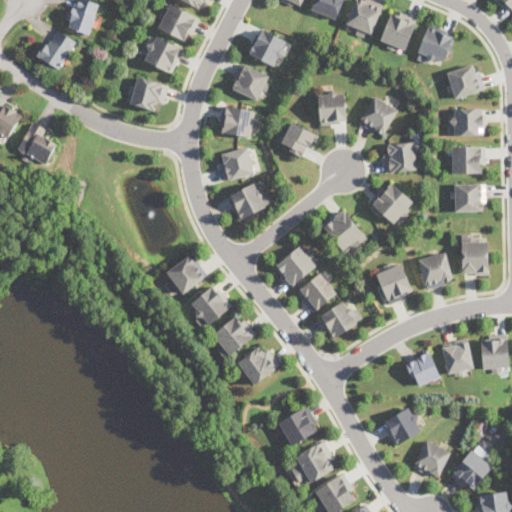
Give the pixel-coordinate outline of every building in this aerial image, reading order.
[(87,0),(100,4),(90,34),(70,27),(72,21),(70,21),(73,13),(71,12),(73,8),(78,9),(80,0),(87,0)] [(344,0),(337,18),(312,7),(314,0),(344,0)] [(355,0),(374,0),(384,4),(382,8),(383,8),(373,33),(367,30),(365,36),(356,32),(358,27),(347,22),(355,0)] [(511,0),(511,8),(502,0),(511,0)] [(170,2),(200,18),(192,34),(188,32),(185,39),(158,26),(162,18),(157,16),(161,8),(166,10),(170,2)] [(392,11),(400,14),(401,11),(417,18),(416,22),(417,22),(406,48),(397,45),(395,49),(387,46),(389,42),(381,38),(392,11)] [(453,36),(443,60),(437,58),(427,62),(417,58),(420,51),(419,50),(431,23),(449,31),(447,33),(453,36)] [(262,28),(266,30),(266,28),(287,39),(283,48),(285,54),(278,56),(274,64),(247,51),(257,32),(259,33),(262,28)] [(61,31),(77,41),(59,67),(39,53),(47,43),(49,45),(52,40),(55,41),(61,31)] [(181,47),(178,54),(180,54),(171,72),(145,58),(146,55),(139,51),(144,40),(148,42),(153,41),(156,35),(181,47)] [(241,62),(246,64),(246,63),(270,74),(267,81),(271,83),(267,90),(263,88),(258,99),(233,87),(234,86),(233,86),(236,80),(233,79),(241,62)] [(474,63),(477,71),(479,70),(485,89),(456,98),(448,71),(474,63)] [(164,103),(158,101),(157,102),(158,102),(157,107),(155,107),(154,109),(129,102),(130,100),(127,99),(129,92),(133,93),(137,76),(168,85),(164,103)] [(339,92),(346,92),(348,119),(341,120),(341,122),(321,123),(319,94),(329,93),(333,87),(339,92)] [(399,109),(384,132),(383,132),(383,133),(377,129),(375,131),(360,121),(376,95),(399,109)] [(259,120),(257,129),(252,128),(251,136),(222,130),(224,123),(220,122),(224,104),(256,110),(254,119),(259,120)] [(0,107),(3,109),(6,105),(22,115),(8,137),(0,132),(0,107)] [(485,131),(483,131),(483,134),(448,132),(448,122),(456,114),(456,108),(483,108),(483,113),(485,113),(485,131)] [(316,140),(314,139),(311,146),(308,145),(307,147),(308,148),(304,156),(289,149),(291,145),(283,142),(289,129),(288,128),(292,120),(317,132),(317,133),(319,134),(316,140)] [(57,144),(46,164),(26,152),(25,153),(22,151),(22,150),(19,148),(34,121),(47,129),(43,136),(57,144)] [(419,167),(386,170),(385,151),(391,151),(391,150),(390,149),(389,145),(390,144),(390,142),(417,140),(419,167)] [(484,172),(454,172),(454,163),(449,163),(448,155),(453,155),(453,145),(484,145),(484,172)] [(226,180),(221,162),(224,161),(222,155),(223,155),(222,153),(248,146),(255,172),(226,180)] [(392,180),(414,200),(408,208),(411,211),(406,217),(402,214),(394,222),(384,213),(382,215),(372,206),(374,203),(370,200),(383,185),(386,187),(392,180)] [(267,205),(244,217),(243,217),(240,219),(231,201),(233,200),(230,194),(255,181),(258,189),(268,192),(272,201),(266,204),(267,205)] [(484,201),(485,201),(485,210),(457,210),(456,183),(484,182),(484,201)] [(345,209),(368,237),(354,248),(351,244),(344,250),(343,248),(323,223),(334,214),(336,216),(337,216),(336,215),(342,209),(343,211),(345,209)] [(473,233),(473,236),(479,236),(479,240),(489,240),(490,271),(488,271),(488,273),(475,273),(475,271),(474,271),(474,272),(466,272),(466,271),(463,271),(463,267),(460,267),(460,254),(463,254),(462,233),(473,233)] [(300,244),(306,251),(309,248),(315,254),(311,258),(317,265),(294,284),(292,282),(290,283),(284,276),(283,277),(274,266),(300,244)] [(428,287),(427,284),(424,284),(418,258),(446,250),(453,278),(445,280),(445,283),(428,287)] [(189,254),(189,255),(190,255),(194,260),(197,258),(208,274),(183,292),(167,270),(189,254)] [(406,296),(391,303),(388,297),(386,298),(380,286),(383,285),(378,273),(401,262),(413,289),(405,293),(406,296)] [(327,279),(328,278),(334,285),(333,286),(337,292),(318,308),(317,307),(313,311),(305,301),(304,302),(300,298),(303,296),(298,291),(321,271),(327,279)] [(213,284),(218,290),(220,288),(232,304),(208,324),(206,322),(200,327),(193,317),(197,308),(192,301),(213,284)] [(332,338),(322,322),(324,320),(320,315),(344,299),(348,306),(357,307),(363,316),(357,319),(359,322),(332,338)] [(235,314),(240,321),(244,318),(255,332),(225,357),(218,349),(222,345),(212,332),(235,314)] [(501,366),(501,371),(493,371),(492,367),(484,367),(482,338),(489,338),(489,334),(507,332),(510,365),(501,366)] [(467,337),(468,340),(469,340),(474,367),(462,370),(463,374),(456,375),(455,371),(449,373),(443,343),(455,340),(455,339),(467,337)] [(257,346),(262,351),(268,347),(280,364),(255,382),(244,367),(240,371),(235,364),(238,361),(238,359),(257,346)] [(431,351),(441,375),(433,379),(433,378),(420,384),(416,375),(412,377),(405,362),(414,358),(415,359),(418,358),(417,355),(426,351),(427,352),(431,351)] [(318,429),(292,444),(288,437),(283,439),(279,432),(284,429),(279,421),(308,404),(317,420),(314,422),(318,429)] [(422,429),(396,444),(386,427),(388,426),(385,420),(408,406),(412,412),(419,414),(417,421),(422,429)] [(451,451),(438,474),(432,471),(430,475),(414,466),(415,463),(414,462),(428,438),(451,451)] [(334,468),(308,483),(304,478),(300,481),(292,468),(300,463),(296,456),(324,439),(335,457),(330,460),(333,465),(332,466),(334,468)] [(490,452),(489,453),(495,457),(490,463),(493,465),(475,488),(467,483),(465,485),(452,474),(473,448),(474,449),(479,443),(490,452)] [(508,448),(504,453),(499,449),(503,444),(508,448)] [(357,498),(333,511),(328,511),(325,505),(321,508),(318,502),(321,500),(314,489),(344,471),(354,488),(351,490),(357,498)] [(511,506),(510,509),(510,511),(480,511),(477,495),(507,490),(508,499),(511,501),(511,506)] [(372,511),(351,511),(360,505),(361,506),(366,503),(372,511)]
